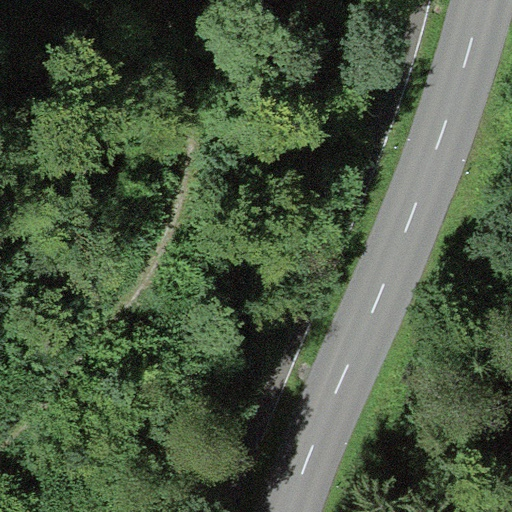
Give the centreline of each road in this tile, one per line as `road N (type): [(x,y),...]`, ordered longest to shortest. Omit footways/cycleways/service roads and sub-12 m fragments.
road 1 (secondary): [(284,511),(401,239),(483,0)]
road 2 (track): [(158,0),(177,131),(177,174),(160,223),(0,437)]
